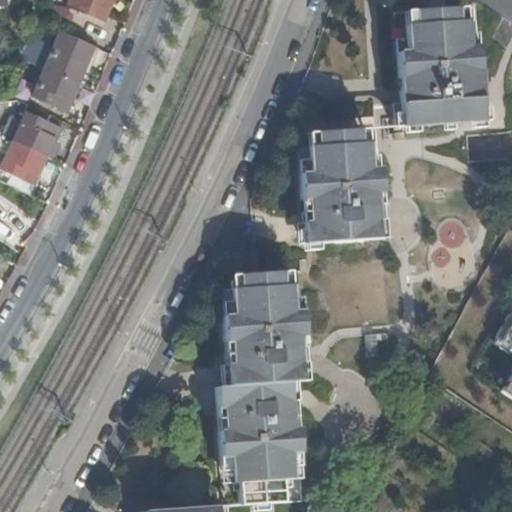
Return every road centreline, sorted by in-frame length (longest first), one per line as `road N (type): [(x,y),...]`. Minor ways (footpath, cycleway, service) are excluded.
road 1 (residential): [(56,511),(145,343),(300,0)]
road 2 (residential): [(0,352),(83,217),(166,0)]
road 3 (residential): [(406,326),(393,149),(495,127),(498,77),(511,44)]
road 4 (residential): [(309,511),(369,392)]
